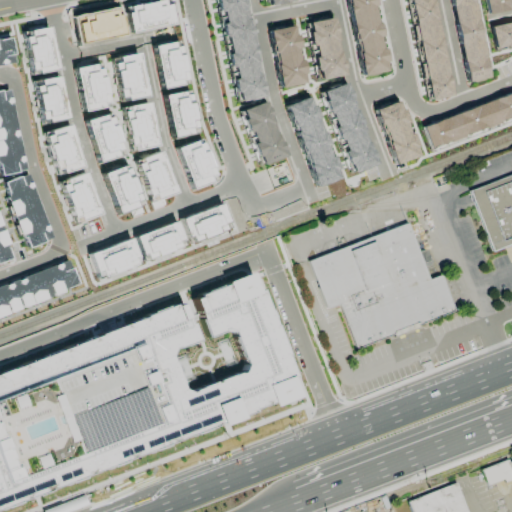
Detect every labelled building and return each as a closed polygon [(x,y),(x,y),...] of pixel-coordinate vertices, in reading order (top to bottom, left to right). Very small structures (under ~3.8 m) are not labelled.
[(123,13),(127,32),(171,23),(167,3),(162,4),(161,0),(152,0),(125,6),(126,12),(123,13)] [(241,0),(260,96),(238,100),(236,91),(233,91),(231,79),(233,78),(231,66),(227,67),(224,53),(227,52),(224,36),(221,36),(218,22),(221,22),(219,11),(216,11),(213,0),(241,0)] [(343,0),(370,0),(378,35),(375,36),(378,48),(380,47),(383,60),(380,61),(382,70),(359,75),(343,0)] [(407,0),(429,0),(449,95),(428,99),(407,0)] [(447,0),(470,0),(471,3),(474,3),(476,16),(474,17),(479,40),(481,40),(484,54),(482,55),(487,77),(465,82),(447,0)] [(480,0),(511,0),(511,7),(484,15),(480,0)] [(120,33),(115,8),(77,16),(78,22),(74,23),(78,42),(120,33)] [(305,22),(329,17),(340,74),(318,78),(316,69),(313,70),(310,57),(313,56),(311,45),(307,46),(304,31),(307,30),(305,22)] [(511,20),(487,26),(492,48),(511,43),(511,20)] [(265,30),(290,24),(295,48),(293,48),(295,60),(298,60),(301,73),(298,73),(300,82),(277,87),(274,72),(275,72),(269,45),(267,45),(265,36),(266,36),(265,30)] [(19,31),(46,25),(55,69),(28,74),(19,31)] [(0,35),(0,64),(14,61),(8,34),(0,35)] [(149,46),(175,40),(184,84),(158,90),(149,46)] [(107,58),(134,52),(144,97),(117,103),(107,58)] [(106,107),(96,62),(69,68),(79,113),(106,107)] [(55,75),(64,118),(38,124),(29,80),(55,75)] [(319,91),(342,82),(373,163),(350,172),(347,164),(344,165),(339,152),(343,150),(338,138),(336,139),(331,127),(333,127),(328,112),(325,113),(320,100),(322,99),(319,91)] [(0,89),(7,88),(24,170),(0,175),(0,89)] [(160,95),(168,137),(195,132),(186,89),(160,95)] [(419,126),(511,89),(511,113),(427,147),(419,126)] [(281,106),(305,96),(308,105),(310,104),(315,117),(313,118),(318,132),(320,131),(325,144),(322,145),(326,156),(329,155),(335,168),(333,169),(336,178),(313,187),(281,106)] [(371,108),(394,99),(397,109),(399,108),(404,122),(401,123),(405,134),(408,132),(413,145),(411,146),(414,154),(392,163),(390,158),(389,158),(386,150),(387,149),(381,131),(379,131),(377,124),(376,124),(372,114),(373,114),(371,108)] [(239,110),(261,101),(283,155),(260,164),(256,155),(254,155),(249,143),(252,142),(248,131),(244,133),(239,120),(242,119),(239,110)] [(154,146),(128,151),(118,108),(144,102),(154,146)] [(106,112),(120,155),(94,163),(81,120),(106,112)] [(66,124),(80,166),(54,174),(41,132),(66,124)] [(172,148),(196,138),(213,180),(188,189),(172,148)] [(156,151),(172,193),(160,198),(163,205),(152,210),(132,160),(156,151)] [(123,162),(144,213),(130,219),(126,210),(116,214),(99,173),(123,162)] [(56,181),(81,172),(96,214),(71,223),(56,181)] [(0,183),(26,248),(51,238),(25,173),(0,183)] [(511,176),(468,193),(492,256),(511,248),(511,176)] [(217,203),(227,227),(186,244),(176,219),(217,203)] [(172,220),(181,244),(140,260),(131,236),(172,220)] [(460,315),(446,278),(435,283),(411,227),(313,264),(332,313),(347,307),(363,350),(460,315)] [(0,262),(9,259),(0,232),(0,262)] [(126,237),(136,262),(95,279),(85,253),(126,237)] [(0,284),(65,259),(75,285),(0,314),(0,284)] [(0,506),(216,423),(217,426),(297,397),(247,267),(0,362),(0,506)] [(511,457),(479,469),(485,487),(511,477),(511,457)] [(464,511),(454,483),(405,500),(409,511),(464,511)]
